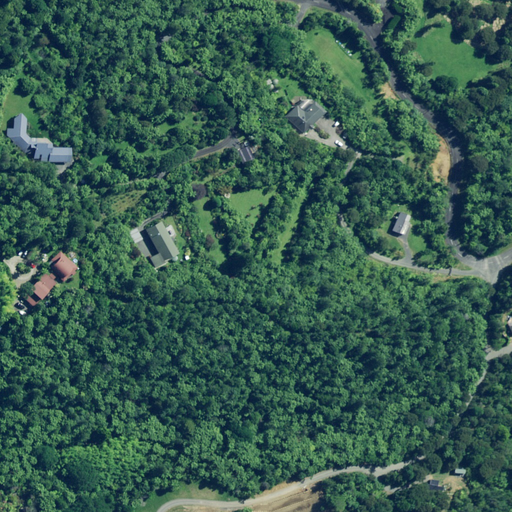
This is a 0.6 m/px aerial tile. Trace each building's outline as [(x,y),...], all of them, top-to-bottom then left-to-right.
[(327,113),(317,102),(306,113),(299,106),(288,117),(304,134),(312,127),(314,129),(316,126),(314,125),(327,113)] [(29,134),(30,119),(25,115),(18,118),(18,129),(11,128),(10,136),(17,142),(30,155),(37,155),(36,159),(43,160),(43,162),(73,164),(74,150),(53,148),(54,143),(38,142),(29,134)] [(154,258),(160,270),(175,262),(183,257),(163,222),(149,230),(162,254),(154,258)] [(45,259),(33,251),(28,259),(40,267),(45,259)] [(79,267),(62,251),(50,264),(54,267),(67,279),(79,267)] [(46,274),(25,298),(36,307),(42,300),(44,301),(58,284),(55,281),(58,278),(53,273),(49,277),(46,274)]
